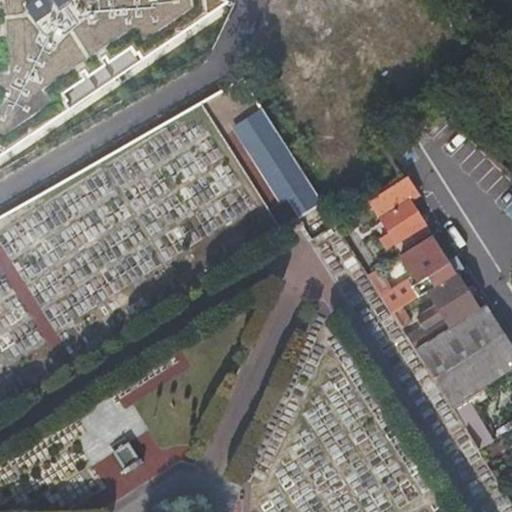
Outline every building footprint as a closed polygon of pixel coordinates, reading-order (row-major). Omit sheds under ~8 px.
[(0,0),(0,143),(224,2),(219,0),(0,0)] [(274,23),(297,25),(298,2),(275,0),(274,23)] [(276,131),(263,111),(242,125),(255,144),(276,131)] [(276,131),(255,144),(260,152),(281,139),(276,131)] [(281,139),(260,152),(254,156),(267,178),(295,160),(281,139)] [(405,176),(368,200),(389,234),(380,239),(386,248),(402,237),(408,246),(429,233),(408,199),(417,194),(405,176)] [(322,203),(311,185),(289,199),(301,216),(322,203)] [(376,270),(368,275),(391,312),(406,303),(426,290),(453,272),(462,267),(456,255),(445,262),(429,236),(399,255),(412,276),(389,290),(376,270)] [(453,272),(426,290),(433,301),(418,311),(424,320),(439,311),(449,325),(472,311),(485,302),(478,291),(469,297),(453,272)] [(511,345),(485,302),(472,311),(510,369),(511,367),(511,345)] [(406,303),(391,312),(397,321),(412,312),(406,303)] [(428,338),(414,347),(451,406),(510,369),(472,311),(449,325),(428,338)] [(419,323),(404,332),(414,347),(428,338),(419,323)] [(511,372),(510,369),(451,406),(478,447),(505,430),(494,413),(511,401),(511,372)] [(128,445),(114,452),(123,470),(137,462),(128,445)]
